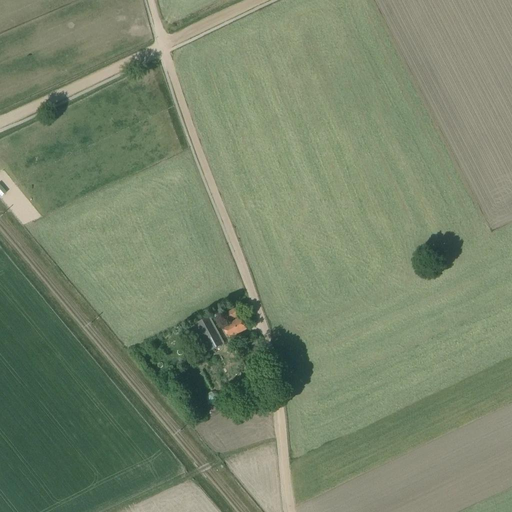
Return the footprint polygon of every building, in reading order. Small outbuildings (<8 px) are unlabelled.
[(235,308),(224,314),(228,322),(239,316),(235,308)] [(220,309),(210,314),(214,321),(223,316),(220,309)] [(208,318),(197,323),(210,350),(221,345),(208,318)] [(240,319),(222,328),(228,339),(246,330),(240,319)] [(256,339),(249,342),(252,349),(259,346),(256,339)] [(214,384),(233,377),(225,357),(206,364),(214,384)] [(249,385),(243,388),(246,396),(253,393),(249,385)]
